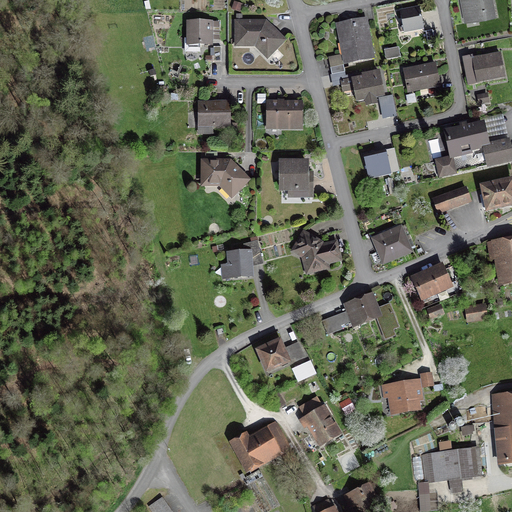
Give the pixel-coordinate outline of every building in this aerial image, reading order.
[(460,0),(465,24),(499,18),(495,0),(460,0)] [(420,9),(401,13),(405,32),(424,28),(420,9)] [(368,21),(335,28),(341,57),(343,67),(376,60),(368,21)] [(267,23),(236,22),(235,49),(257,49),(269,61),(287,44),(267,23)] [(215,24),(186,24),(186,47),(209,47),(215,47),(215,24)] [(426,31),(428,45),(435,44),(433,30),(426,31)] [(209,47),(209,61),(219,61),(220,47),(215,47),(209,47)] [(398,50),(385,53),(386,61),(399,58),(398,50)] [(507,82),(501,53),(464,61),(470,89),(507,82)] [(341,57),(328,60),(331,70),(343,67),(341,57)] [(441,91),(435,64),(403,71),(409,97),(441,91)] [(386,103),(379,72),(361,76),(361,79),(352,81),(358,105),(366,103),(367,108),(386,103)] [(487,94),(478,96),(480,103),(489,101),(487,94)] [(303,103),(266,103),(266,132),(302,132),(303,103)] [(230,105),(198,105),(199,136),(214,136),(214,130),(231,130),(230,105)] [(446,132),(452,158),(472,153),(471,150),(483,147),(487,166),(511,160),(511,149),(509,140),(508,140),(508,141),(488,146),(483,124),(446,132)] [(391,177),(386,154),(366,158),(370,181),(391,177)] [(437,161),(440,176),(455,173),(452,158),(437,161)] [(309,162),(279,162),(279,195),(310,195),(309,162)] [(230,163),(205,164),(203,184),(230,185),(236,192),(248,180),(230,163)] [(511,183),(511,182),(484,188),(486,200),(488,209),(511,203),(511,183)] [(466,191),(434,202),(440,216),(471,205),(466,191)] [(403,229),(372,241),(382,267),(413,255),(403,229)] [(304,235),(296,248),(310,258),(314,270),(326,267),(325,263),(338,259),(334,245),(325,247),(304,235)] [(511,238),(489,243),(491,258),(503,256),(505,271),(498,272),(500,284),(511,281),(511,238)] [(245,253),(229,254),(230,277),(251,277),(251,266),(262,263),(257,242),(244,244),(245,253)] [(421,296),(449,284),(442,268),(415,281),(421,296)] [(352,325),(380,314),(387,332),(399,327),(390,304),(378,308),(373,296),(345,307),(347,312),(336,316),(340,326),(351,321),(352,325)] [(440,306),(429,310),(431,318),(443,313),(440,306)] [(484,306),(467,309),(468,320),(486,318),(484,306)] [(259,351),(267,370),(295,358),(296,360),(304,357),(298,343),(283,350),(279,342),(259,351)] [(435,389),(432,374),(419,376),(420,380),(422,391),(435,389)] [(384,396),(388,396),(391,412),(418,408),(417,399),(422,398),(419,382),(383,388),(384,396)] [(511,393),(494,395),(500,462),(511,460),(511,393)] [(321,444),(339,434),(323,407),(322,407),(318,400),(303,409),(307,416),(305,417),(321,444)] [(345,413),(354,408),(349,400),(340,404),(345,413)] [(275,423),(266,428),(268,432),(278,450),(279,449),(291,471),(300,467),(275,423)] [(268,432),(248,443),(245,436),(234,443),(248,469),(259,462),(258,461),(278,450),(268,432)] [(468,450),(423,455),(427,482),(450,479),(452,492),(463,490),(461,478),(471,477),(468,450)] [(349,504),(355,500),(361,511),(381,501),(373,484),(370,486),(369,485),(346,497),(349,504)] [(421,511),(430,511),(428,492),(419,493),(421,511)] [(171,511),(162,498),(149,507),(151,511),(171,511)] [(334,511),(328,499),(313,506),(315,511),(334,511)]
